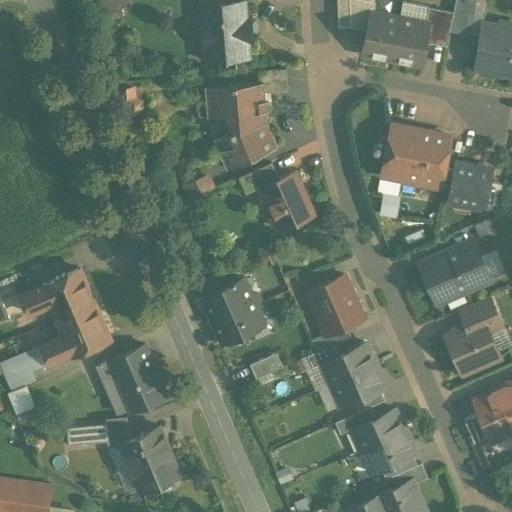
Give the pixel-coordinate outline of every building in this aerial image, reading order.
[(216,0),(199,1),(200,5),(195,10),(196,20),(201,25),(202,43),(216,42),(218,58),(247,55),(245,39),(252,38),(250,16),(244,16),(242,0),(216,0)] [(373,0),(347,0),(349,26),(365,29),(369,9),(372,10),(373,0)] [(474,0),(453,0),(452,10),(448,29),(468,33),(474,0)] [(452,10),(427,5),(424,20),(428,21),(424,40),(445,44),(448,29),(452,10)] [(372,10),(369,9),(365,29),(360,52),(390,58),(398,15),(372,10)] [(424,20),(398,15),(390,58),(419,64),(424,40),(428,21),(424,20)] [(497,32),(480,29),(473,66),(509,73),(511,57),(511,22),(499,20),(497,32)] [(285,68),(257,70),(258,81),(263,81),(264,92),(287,90),(285,68)] [(258,81),(203,86),(206,116),(232,114),(233,127),(232,127),(230,128),(230,130),(230,131),(232,133),(234,132),(238,140),(217,149),(225,167),(276,145),(266,122),(265,109),(266,109),(268,108),(270,107),(271,106),(271,105),(271,103),(271,102),(271,100),(270,99),(268,98),(266,98),(261,98),(261,93),(264,92),(263,81),(258,81)] [(448,134),(390,123),(388,135),(382,134),(377,140),(375,148),(378,155),(383,156),(381,172),(400,175),(403,180),(434,186),(439,182),(448,134)] [(491,168),(453,160),(446,200),(495,209),(500,182),(488,179),(491,168)] [(270,161),(237,176),(244,192),(259,186),(259,185),(277,177),(270,161)] [(277,177),(259,185),(259,186),(271,211),(269,216),(272,223),(277,226),(278,228),(312,213),(293,170),(277,177)] [(184,180),(190,196),(216,187),(211,171),(184,180)] [(491,214),(473,222),(478,234),(497,226),(491,214)] [(470,238),(418,261),(435,301),(488,277),(470,238)] [(80,268),(67,273),(65,270),(53,275),(54,278),(38,285),(39,287),(18,296),(24,312),(45,303),(58,336),(38,345),(44,360),(64,352),(65,353),(81,346),(82,349),(92,345),(92,343),(108,336),(80,268)] [(342,273),(306,289),(324,331),(325,332),(344,324),(362,316),(342,273)] [(231,280),(200,294),(209,315),(250,297),(253,303),(260,300),(257,292),(250,295),(242,276),(234,279),(233,278),(231,279),(231,280)] [(498,315),(489,294),(456,308),(462,322),(480,314),(484,322),(498,315)] [(250,297),(209,315),(221,341),(262,322),(258,311),(264,308),(260,300),(253,303),(250,297)] [(462,322),(453,326),(454,329),(444,334),(461,371),(498,355),(484,322),(480,314),(462,322)] [(344,324),(325,332),(324,331),(310,337),(316,349),(332,342),(349,335),(344,324)] [(336,353),(319,361),(319,362),(320,362),(321,362),(330,382),(376,362),(373,356),(372,356),(370,357),(364,343),(365,342),(365,341),(336,353)] [(316,349),(306,353),(311,365),(319,362),(319,361),(336,353),(332,342),(316,349)] [(144,343),(97,362),(102,375),(113,371),(128,407),(164,392),(144,343)] [(275,350),(249,362),(255,376),(281,364),(275,350)] [(376,362),(330,382),(339,403),(338,404),(339,405),(353,399),(378,387),(384,385),(383,383),(382,384),(376,370),(378,369),(379,368),(376,362)] [(511,379),(510,380),(503,381),(497,384),(511,418),(511,379)] [(511,429),(511,418),(497,384),(491,387),(485,391),(472,397),(479,414),(488,434),(490,439),(511,429)] [(378,387),(353,399),(358,410),(369,404),(383,398),(378,387)] [(358,410),(334,420),(339,432),(349,428),(348,427),(374,415),(369,404),(358,410)] [(374,415),(348,427),(349,428),(350,427),(360,448),(405,428),(403,422),(402,422),(400,423),(393,408),(395,408),(394,407),(374,415)] [(479,414),(463,421),(472,441),(488,434),(479,414)] [(107,423),(66,425),(67,440),(108,438),(107,423)] [(162,424),(120,441),(140,490),(182,473),(162,424)] [(405,428),(360,448),(369,469),(367,470),(368,471),(379,466),(411,452),(414,450),(413,449),(412,450),(405,435),(408,435),(408,434),(405,428)] [(411,452),(379,466),(384,477),(391,474),(416,463),(411,452)] [(416,463),(391,474),(395,485),(410,478),(412,481),(426,475),(420,461),(416,463)] [(395,485),(377,493),(385,511),(407,511),(408,511),(422,505),(412,481),(410,478),(395,485)] [(385,511),(377,493),(348,506),(350,511),(385,511)] [(46,511),(47,502),(0,496),(0,511),(46,511)]
